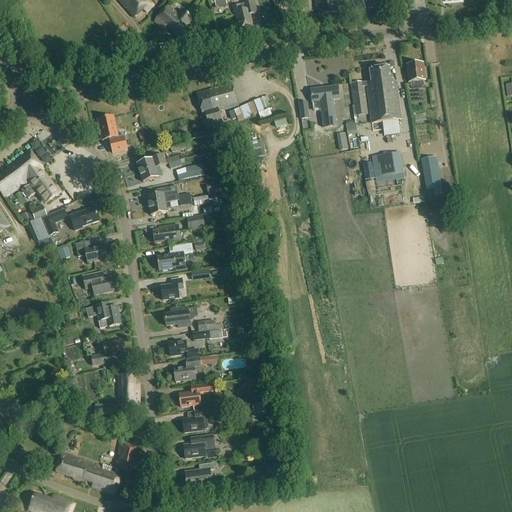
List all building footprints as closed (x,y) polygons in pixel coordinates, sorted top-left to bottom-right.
[(116,0),(133,19),(143,10),(147,14),(155,7),(149,0),(116,0)] [(230,0),(210,0),(211,5),(215,4),(216,8),(227,6),(226,2),(231,1),(230,0)] [(315,0),(316,6),(317,12),(321,11),(322,15),(338,13),(337,5),(338,5),(336,0),(315,0)] [(372,8),(369,0),(352,0),(357,11),(361,9),(362,12),(372,8)] [(257,14),(255,2),(239,6),(233,7),(234,13),(235,13),(238,27),(252,25),(250,15),(257,14)] [(177,14),(167,6),(154,22),(164,30),(167,26),(179,36),(193,19),(183,11),(178,17),(177,15),(177,14)] [(425,79),(423,63),(408,65),(411,83),(412,82),(412,88),(424,86),(423,82),(425,81),(425,79)] [(390,95),(393,121),(402,120),(397,82),(392,80),(391,67),(381,69),(384,96),(390,95)] [(372,124),(393,121),(390,95),(384,96),(381,69),(371,70),(372,82),(368,82),(369,88),(368,89),(372,124)] [(355,106),(366,104),(364,83),(352,85),(355,106)] [(238,106),(232,85),(197,95),(202,114),(205,114),(209,127),(223,123),(220,112),(238,106)] [(315,113),(321,112),(324,130),(336,128),(335,116),(333,101),(339,100),(337,87),(311,91),(313,111),(315,113)] [(269,96),(235,108),(240,121),(260,113),(262,119),(275,114),(269,96)] [(301,120),(309,119),(307,103),(299,104),(301,120)] [(128,151),(125,140),(124,136),(118,138),(113,118),(99,121),(100,127),(98,127),(100,136),(102,135),(104,141),(109,140),(113,154),(128,151)] [(288,118),(274,123),(276,129),(290,125),(288,118)] [(346,125),(347,136),(357,135),(355,124),(346,125)] [(170,146),(172,154),(187,150),(188,152),(190,151),(191,149),(190,141),(170,146)] [(28,200),(37,194),(33,188),(47,178),(43,171),(44,170),(41,165),(30,152),(7,169),(9,171),(0,177),(0,193),(5,199),(20,188),(28,182),(30,185),(22,191),(28,200)] [(401,154),(388,156),(391,175),(403,173),(401,154)] [(160,168),(169,165),(180,161),(178,156),(165,161),(164,156),(137,164),(140,174),(159,168),(160,168)] [(372,158),(375,177),(391,175),(388,156),(372,158)] [(426,191),(442,188),(438,164),(431,165),(430,159),(422,161),(426,191)] [(169,165),(170,169),(181,166),(180,161),(169,165)] [(188,168),(190,179),(202,176),(200,166),(188,168)] [(159,168),(140,174),(143,183),(159,178),(157,173),(161,172),(160,168),(159,168)] [(33,188),(37,194),(45,205),(61,193),(56,186),(55,187),(47,178),(33,188)] [(213,196),(228,193),(226,180),(210,183),(213,196)] [(148,197),(150,207),(169,204),(169,199),(165,199),(164,194),(148,197)] [(194,199),(195,207),(209,204),(207,197),(203,197),(203,194),(196,196),(196,199),(194,199)] [(191,199),(179,202),(180,208),(192,205),(191,199)] [(169,204),(150,207),(151,217),(167,214),(166,209),(170,208),(169,204)] [(42,206),(31,211),(35,221),(46,216),(42,206)] [(70,217),(75,232),(83,229),(82,228),(100,222),(95,209),(70,217)] [(42,220),(50,237),(59,233),(56,225),(68,220),(64,210),(42,220)] [(0,233),(10,227),(0,211),(0,233)] [(26,214),(20,216),(25,225),(30,222),(26,214)] [(187,219),(189,232),(205,229),(203,216),(187,219)] [(180,241),(178,226),(159,228),(160,231),(153,232),(155,244),(180,241)] [(78,259),(86,257),(88,264),(108,260),(105,246),(92,249),(90,242),(75,245),(78,259)] [(204,243),(194,245),(195,252),(205,251),(204,243)] [(172,248),(173,253),(168,254),(168,257),(157,258),(159,272),(176,269),(176,273),(186,271),(184,254),(193,253),(192,246),(172,248)] [(58,251),(61,260),(71,257),(68,248),(58,251)] [(210,271),(191,273),(192,282),(211,279),(210,271)] [(103,280),(102,274),(83,277),(86,291),(93,290),(94,297),(114,292),(111,279),(103,280)] [(183,290),(182,280),(172,281),(172,286),(161,288),(163,302),(179,299),(178,291),(183,290)] [(109,303),(99,306),(86,308),(89,318),(97,316),(100,330),(121,325),(117,307),(110,309),(109,303)] [(191,327),(188,308),(173,310),(173,314),(165,315),(166,327),(178,326),(179,329),(191,327)] [(214,321),(198,323),(199,333),(215,331),(214,321)] [(221,331),(192,334),(193,343),(222,339),(221,331)] [(72,341),(63,343),(64,349),(74,347),(72,341)] [(99,353),(100,356),(92,358),(93,367),(110,364),(109,357),(125,355),(123,341),(103,344),(104,353),(99,353)] [(187,352),(186,342),(169,344),(170,357),(188,355),(188,360),(200,358),(199,351),(187,352)] [(73,361),(86,356),(82,344),(69,349),(73,361)] [(63,354),(70,378),(76,377),(73,367),(71,368),(67,353),(63,354)] [(196,380),(195,375),(202,374),(201,366),(218,364),(217,357),(186,361),(187,367),(174,369),(176,383),(196,380)] [(135,386),(134,375),(118,376),(120,406),(139,406),(139,385),(135,386)] [(242,381),(244,389),(256,387),(254,379),(242,381)] [(201,406),(200,396),(214,394),(212,384),(191,387),(192,393),(179,395),(181,409),(201,406)] [(0,410),(0,414),(11,430),(27,419),(14,401),(0,410)] [(252,406),(254,416),(266,414),(264,404),(252,406)] [(95,409),(94,418),(120,420),(120,411),(106,410),(107,406),(95,405),(95,409)] [(184,434),(204,432),(207,431),(208,429),(207,421),(210,421),(210,419),(214,418),(213,410),(194,413),(195,419),(183,420),(184,434)] [(219,449),(216,450),(214,436),(196,439),(196,445),(184,446),(186,460),(206,458),(206,460),(221,458),(220,451),(219,449)] [(132,474),(138,447),(120,443),(114,470),(132,474)] [(122,474),(62,454),(56,472),(73,478),(73,480),(82,483),(83,480),(93,484),(91,488),(115,496),(122,474)] [(185,475),(188,491),(212,488),(210,472),(215,471),(214,464),(199,466),(200,473),(185,475)] [(52,502),(37,496),(31,511),(72,511),(75,505),(54,497),(52,502)]
